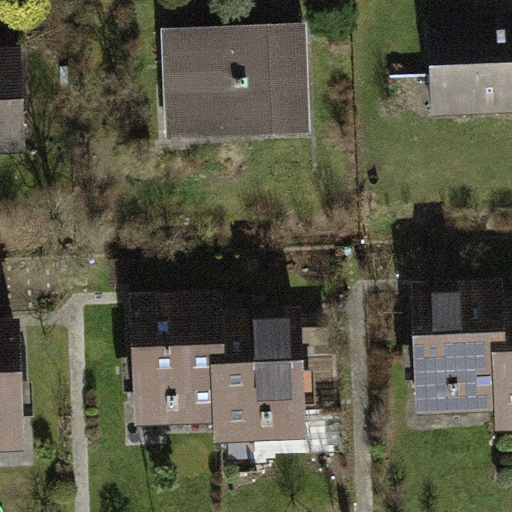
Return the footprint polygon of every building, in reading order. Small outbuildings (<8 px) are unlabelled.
[(429,114),(511,111),(511,10),(429,15),(427,59),(429,114)] [(314,133),(313,46),(183,46),(183,133),(314,133)] [(0,133),(22,132),(18,52),(0,53),(0,133)] [(502,275),(409,278),(409,328),(409,346),(405,345),(406,380),(413,379),(416,414),(495,409),(487,345),(489,335),(503,335),(502,294),(502,275)] [(495,409),(496,429),(511,428),(511,293),(502,294),(503,335),(489,335),(487,345),(495,409)] [(219,297),(128,300),(134,434),(212,422),(219,307),(219,297)] [(214,442),(305,445),(299,304),(219,307),(212,422),(214,442)] [(0,445),(19,445),(16,310),(0,310),(0,445)]
